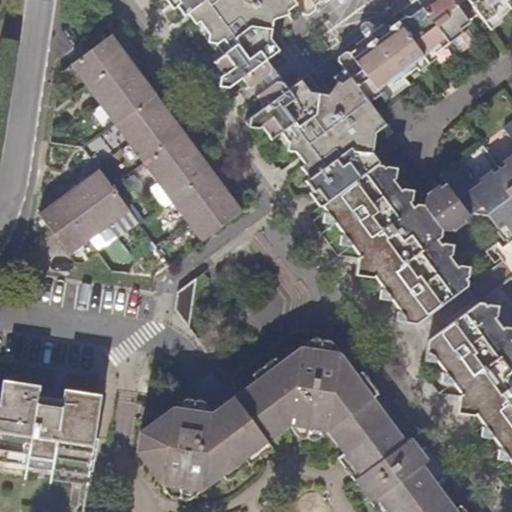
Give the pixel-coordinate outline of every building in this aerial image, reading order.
[(173,0),(184,14),(187,13),(196,25),(199,23),(210,35),(209,42),(216,43),(224,55),(215,62),(225,75),(221,78),(220,86),(224,91),(241,78),(249,89),(268,75),(269,69),(269,65),(266,60),(278,51),(269,39),(272,22),(277,18),(287,16),(291,20),(301,12),(305,15),(308,15),(315,9),(315,6),(311,1),(312,0),(173,0)] [(313,193),(316,194),(372,154),(374,132),(385,125),(376,112),(369,103),(379,95),(376,92),(389,83),(392,85),(416,67),(414,64),(432,50),(435,53),(461,33),(459,30),(470,23),(453,0),(427,0),(426,2),(424,0),(416,0),(411,4),(416,11),(407,18),(405,16),(388,29),(389,31),(380,38),(375,32),(366,38),(370,42),(367,43),(365,50),(354,58),(350,52),(337,60),(344,71),(334,78),(337,84),(330,95),(310,93),(302,81),(287,92),(282,87),(276,83),(257,97),(264,108),(246,121),(251,129),(257,130),(261,126),(271,141),(281,134),(289,144),(286,152),(296,153),(305,166),(302,168),(310,180),(306,183),(313,193)] [(468,0),(484,23),(495,15),(490,9),(502,0),(505,0),(506,1),(507,0),(468,0)] [(86,85),(135,48),(128,39),(121,39),(117,42),(112,35),(71,65),(86,85)] [(101,105),(141,76),(136,68),(139,66),(140,55),(135,48),(86,85),(101,105)] [(115,125),(155,95),(141,76),(101,105),(115,125)] [(129,144),(170,115),(155,95),(115,125),(129,144)] [(143,164),(193,127),(187,118),(180,117),(175,121),(170,115),(129,144),(143,164)] [(401,191),(380,164),(324,205),(322,206),(342,233),(338,245),(348,247),(358,259),(355,276),(372,278),(375,276),(384,288),(380,299),(388,301),(392,299),(400,309),(397,312),(396,322),(417,325),(467,288),(466,286),(469,284),(467,280),(469,277),(471,268),(458,266),(451,257),(453,245),(441,244),(438,239),(442,235),(442,230),(450,231),(472,214),(488,217),(498,231),(504,226),(511,236),(511,123),(504,129),(511,139),(511,160),(500,168),(477,186),(459,163),(441,176),(447,185),(428,199),(425,206),(418,206),(414,208),(410,203),(411,192),(401,191)] [(158,183),(199,153),(195,147),(198,144),(200,135),(193,127),(143,164),(158,183)] [(172,203),(223,166),(216,158),(210,158),(204,161),(199,153),(158,183),(172,203)] [(316,194),(323,204),(379,163),(372,154),(316,194)] [(130,210),(127,206),(112,187),(98,167),(93,162),(84,169),(83,174),(87,179),(80,184),(110,224),(130,210)] [(380,164),(379,163),(323,204),(324,205),(380,164)] [(186,222),(228,192),(223,184),(226,182),(229,174),(223,166),(172,203),(186,222)] [(110,224),(80,184),(73,190),(70,185),(61,186),(54,191),(89,240),(110,224)] [(89,240),(54,191),(46,197),(45,203),(49,208),(40,214),(69,254),(89,240)] [(201,243),(243,213),(228,192),(186,222),(201,243)] [(177,293),(175,309),(188,326),(195,281),(177,293)] [(474,416),(482,427),(499,450),(496,452),(495,462),(504,463),(507,461),(511,466),(511,342),(511,340),(511,329),(502,329),(496,319),(499,307),(488,306),(484,307),(480,304),(429,341),(424,361),(438,362),(444,370),(441,384),(455,384),(462,394),(459,397),(456,414),(474,416)] [(462,511),(458,506),(453,509),(422,466),(427,462),(409,439),(403,443),(372,399),(377,395),(361,373),(355,377),(339,355),(302,349),(279,365),(275,361),(254,376),(258,382),(234,399),(233,397),(211,413),(172,408),(140,432),(137,452),(161,485),(198,490),(221,474),(226,480),(249,463),(244,458),(267,441),(290,425),(328,431),(345,454),(338,459),(372,503),(378,499),(387,511),(462,511)] [(0,472),(86,485),(98,407),(62,402),(37,398),(2,393),(0,402),(0,472)]
